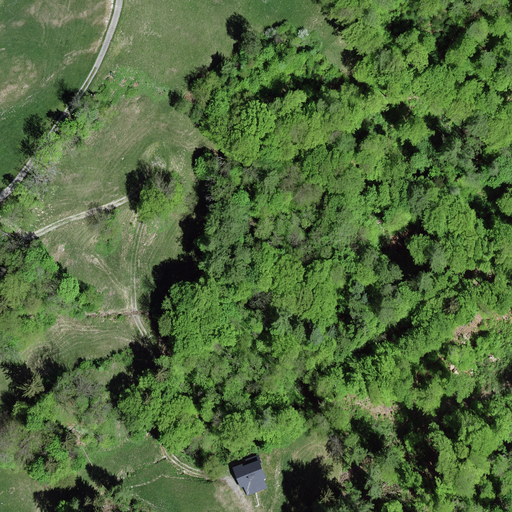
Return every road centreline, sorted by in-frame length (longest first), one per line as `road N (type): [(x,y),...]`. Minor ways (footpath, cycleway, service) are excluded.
road 1 (track): [(0,219),(32,235),(124,200),(162,160),(133,257),(135,317),(149,342),(167,450),(178,465),(224,477)]
road 2 (track): [(0,197),(88,80),(119,0)]
